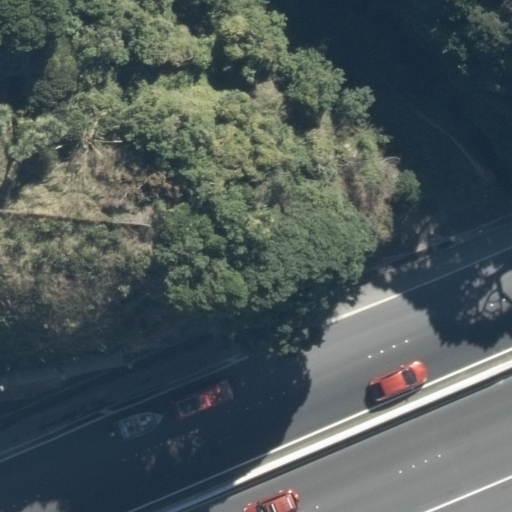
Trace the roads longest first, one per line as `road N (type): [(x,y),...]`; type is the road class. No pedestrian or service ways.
road 1 (trunk): [(10,511),(511,300)]
road 2 (trunk): [(511,424),(301,511)]
